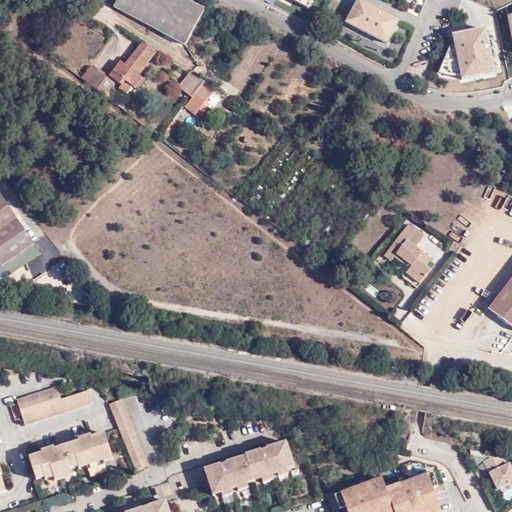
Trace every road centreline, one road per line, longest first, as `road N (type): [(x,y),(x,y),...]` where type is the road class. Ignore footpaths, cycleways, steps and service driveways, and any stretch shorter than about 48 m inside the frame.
road 1 (residential): [(483,511),(454,456),(417,440),(427,382),(440,355),(511,369)]
road 2 (residential): [(236,0),(394,83)]
road 3 (unknown): [(433,358),(472,286),(511,240)]
road 4 (residential): [(394,83),(433,101),(511,94)]
